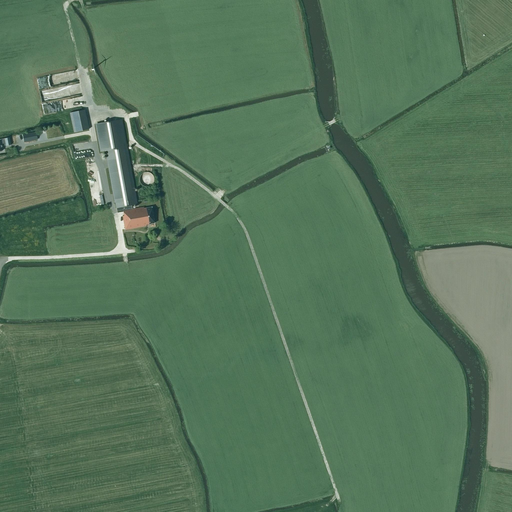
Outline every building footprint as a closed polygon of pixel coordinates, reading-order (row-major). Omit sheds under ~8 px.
[(80,111),(64,113),(68,133),(83,130),(80,111)] [(116,117),(96,120),(99,135),(119,132),(116,117)] [(35,132),(22,135),(24,142),(37,140),(35,132)] [(106,150),(116,208),(117,213),(123,212),(124,216),(123,216),(125,230),(146,226),(146,225),(155,223),(152,207),(144,208),(144,207),(132,209),(132,205),(136,204),(126,147),(106,150)] [(154,177),(153,176),(152,175),(152,174),(151,174),(150,173),(149,173),(148,172),(147,172),(146,172),(144,173),(143,174),(142,174),(141,175),(140,177),(140,178),(139,179),(139,180),(140,182),(140,183),(141,184),(142,185),(142,186),(143,186),(144,186),(145,187),(147,187),(148,187),(149,186),(151,186),(152,185),(152,184),(153,183),(154,182),(154,181),(154,180),(154,179),(154,177)]
